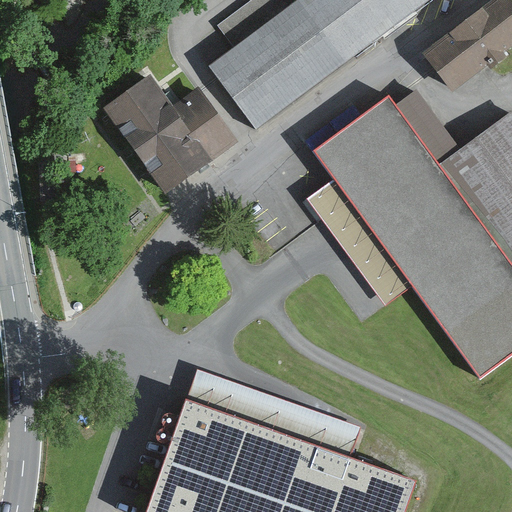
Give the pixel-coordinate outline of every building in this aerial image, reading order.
[(429,0),(248,0),(214,25),(232,50),(207,69),(252,129),(429,0)] [(511,63),(511,0),(506,0),(425,58),(457,103),(511,63)] [(182,103),(160,72),(107,110),(167,194),(245,140),(207,86),(182,103)] [(511,117),(455,159),(399,83),(307,150),(331,182),(306,200),(386,308),(415,287),(483,380),(511,359),(511,117)] [(412,511),(424,479),(188,397),(147,511),(412,511)]
